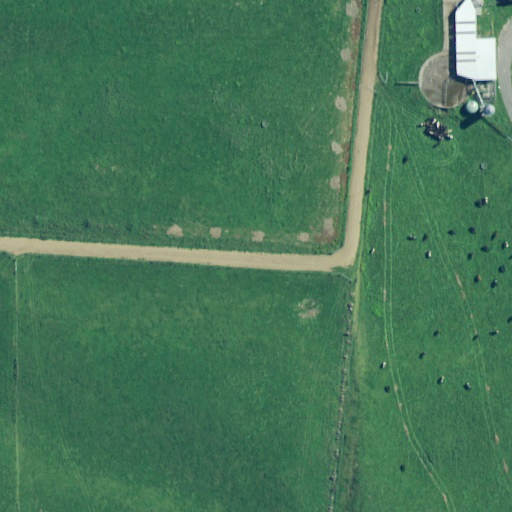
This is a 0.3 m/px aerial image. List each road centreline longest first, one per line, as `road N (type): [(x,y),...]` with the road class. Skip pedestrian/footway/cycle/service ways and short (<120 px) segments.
road 1 (track): [(0,259),(345,266),(357,73),(412,22),(449,9),(467,15)]
road 2 (track): [(467,15),(511,166)]
